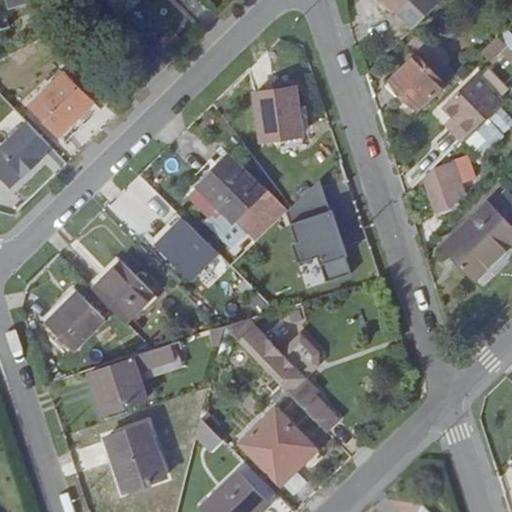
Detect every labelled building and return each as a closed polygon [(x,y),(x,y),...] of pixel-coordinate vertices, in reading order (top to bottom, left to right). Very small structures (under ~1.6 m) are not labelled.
[(10,0),(15,13),(51,0),(0,0),(0,36),(15,31),(4,0),(5,0),(10,0)] [(390,0),(399,8),(401,7),(415,22),(438,0),(390,0)] [(169,31),(154,48),(162,55),(178,38),(169,31)] [(498,60),(511,47),(511,41),(503,32),(486,49),(498,60)] [(152,49),(130,71),(146,89),(168,66),(152,49)] [(421,105),(448,80),(422,53),(395,77),(421,105)] [(457,126),(466,136),(509,96),(484,70),(449,102),(464,119),(457,126)] [(80,116),(94,102),(65,73),(31,107),(66,142),(87,123),(80,116)] [(283,145),(302,143),(298,95),(258,99),(265,146),(283,145)] [(510,130),(511,128),(511,110),(508,106),(497,117),(510,130)] [(510,134),(496,118),(472,140),(487,156),(510,134)] [(26,174),(41,159),(38,156),(51,144),(29,122),(1,148),(26,174)] [(304,153),(302,143),(283,145),(284,156),(304,153)] [(205,225),(232,255),(252,236),(266,222),(280,209),(283,205),(271,192),(266,196),(231,158),(194,194),(214,214),(205,225)] [(452,206),(466,191),(457,158),(443,162),(431,175),(442,209),(452,206)] [(511,185),(511,184),(499,196),(511,209),(511,185)] [(288,218),(287,219),(296,248),(291,249),(297,269),(317,263),(325,289),(351,281),(322,189),(293,215),(288,218)] [(497,195),(454,236),(480,264),(511,233),(511,209),(499,196),(497,195)] [(287,219),(288,218),(280,209),(266,222),(273,231),(287,219)] [(157,250),(189,284),(216,259),(178,218),(168,228),(174,234),(157,250)] [(265,239),(273,231),(266,222),(252,236),(260,244),(265,239)] [(168,228),(150,244),(157,250),(174,234),(168,228)] [(486,271),(511,245),(511,233),(480,264),(486,271)] [(156,295),(121,258),(92,285),(127,321),(156,295)] [(76,352),(109,323),(84,294),(50,323),(76,352)] [(281,356),(252,326),(230,332),(238,342),(278,385),(326,435),(339,423),(316,399),(319,396),(306,381),(325,363),(300,337),(281,356)] [(141,372),(178,361),(174,346),(155,351),(156,356),(91,377),(102,414),(149,400),(141,372)] [(285,486),(320,453),(278,408),(243,441),(285,486)] [(211,445),(221,435),(204,416),(200,433),(211,445)] [(128,494),(168,482),(151,427),(110,440),(128,494)] [(264,511),(271,506),(241,475),(203,511),(264,511)]
